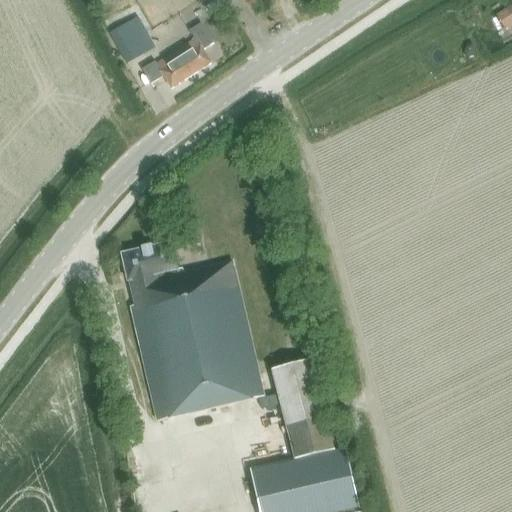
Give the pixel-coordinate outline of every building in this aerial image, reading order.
[(511,7),(496,17),(505,31),(511,26),(511,7)] [(214,45),(202,25),(190,32),(195,41),(157,65),(156,63),(143,71),(152,85),(164,77),(172,90),(192,77),(212,65),(204,51),(214,45)] [(142,56),(126,27),(111,36),(127,64),(142,56)] [(464,53),(467,59),(476,54),(472,45),(466,47),(464,53)] [(152,249),(152,248),(143,250),(143,251),(122,255),(129,282),(130,282),(135,305),(135,307),(133,307),(160,424),(263,400),(231,265),(180,277),(172,244),(152,249)] [(262,511),(359,511),(344,451),(335,453),(314,362),(275,371),(296,462),(253,472),(262,511)]
